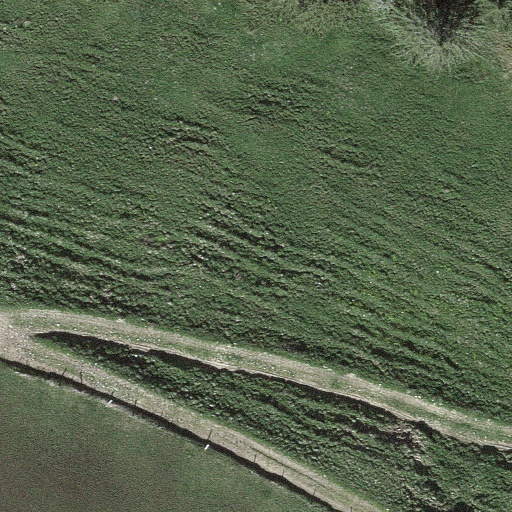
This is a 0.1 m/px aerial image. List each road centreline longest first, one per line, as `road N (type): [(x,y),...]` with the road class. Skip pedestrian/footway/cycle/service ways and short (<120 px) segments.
road 1 (track): [(9,339),(21,325),(45,320),(99,326),(312,375),(511,439)]
road 2 (track): [(9,339),(367,511)]
